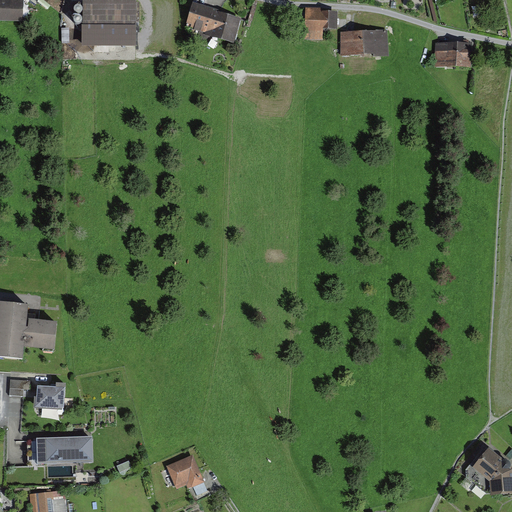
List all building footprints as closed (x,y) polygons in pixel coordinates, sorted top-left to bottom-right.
[(0,0),(0,19),(25,21),(25,0),(0,0)] [(140,2),(83,3),(84,26),(140,25),(140,2)] [(241,21),(194,6),(189,23),(192,25),(191,30),(234,43),(241,21)] [(324,10),(308,10),(308,39),(323,39),(323,29),(339,29),(340,14),(323,14),(324,10)] [(356,33),(343,33),(343,56),(373,56),(373,57),(390,57),(389,32),(378,32),(377,15),(355,15),(356,33)] [(464,45),(439,45),(438,66),(472,66),(472,45),(470,45),(470,42),(464,42),(464,45)] [(29,307),(0,303),(0,358),(23,361),(24,347),(55,350),(58,325),(27,321),(29,307)] [(34,382),(14,381),(13,389),(26,389),(33,390),(34,382)] [(66,409),(68,385),(60,385),(60,389),(39,388),(38,407),(66,409)] [(13,389),(13,396),(25,397),(26,389),(13,389)] [(93,439),(37,441),(38,467),(50,467),(50,464),(94,462),(93,439)] [(488,450),(468,473),(468,477),(486,494),(496,494),(496,496),(511,494),(511,468),(511,465),(510,463),(507,462),(504,463),(488,450)] [(194,457),(168,467),(177,489),(188,485),(189,489),(205,483),(194,457)] [(14,488),(0,488),(0,502),(14,502),(14,488)] [(60,494),(34,496),(35,511),(77,511),(76,499),(61,500),(60,494)]
